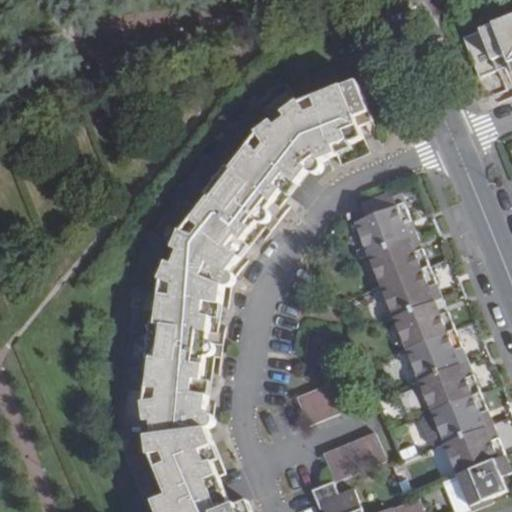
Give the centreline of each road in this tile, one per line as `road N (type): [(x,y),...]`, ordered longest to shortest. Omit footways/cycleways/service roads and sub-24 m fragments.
road 1 (residential): [(454,141),(366,177),(302,225),(267,286),(243,359),(250,445),(276,511)]
road 2 (residential): [(454,141),(426,73),(379,0)]
road 3 (residential): [(511,282),(454,141)]
